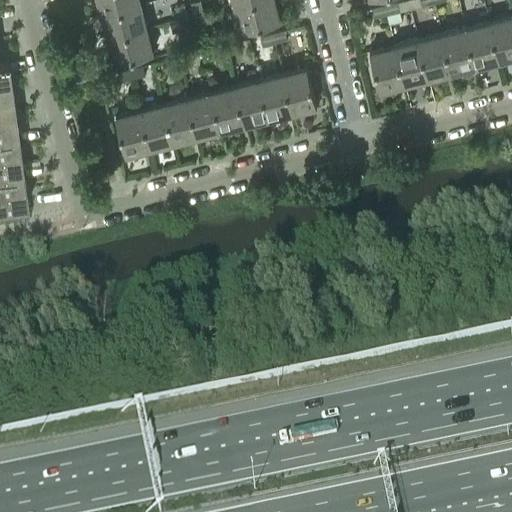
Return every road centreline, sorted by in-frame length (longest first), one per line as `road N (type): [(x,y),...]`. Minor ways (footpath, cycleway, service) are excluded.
road 1 (motorway): [(511,407),(0,511)]
road 2 (residential): [(88,206),(113,207),(361,147)]
road 3 (residential): [(88,206),(30,0)]
road 4 (motorway): [(314,511),(511,470)]
road 5 (residential): [(361,147),(511,110)]
road 6 (residential): [(361,147),(324,0)]
